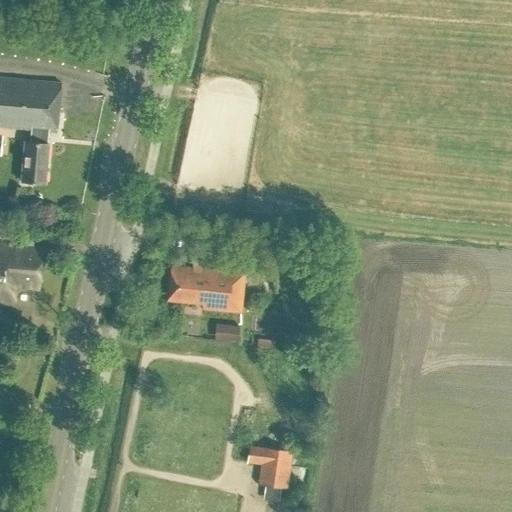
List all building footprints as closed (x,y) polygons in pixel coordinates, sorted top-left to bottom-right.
[(55,131),(60,82),(0,75),(0,125),(31,128),(29,140),(24,140),(20,181),(44,183),(48,142),(47,141),(48,131),(55,131)] [(60,135),(91,139),(93,123),(62,119),(60,135)] [(9,232),(0,231),(0,240),(9,241),(9,232)] [(190,234),(189,248),(217,250),(218,237),(190,234)] [(38,288),(44,248),(0,244),(0,301),(12,303),(15,285),(38,288)] [(245,273),(170,265),(166,299),(206,303),(206,308),(241,312),(245,273)] [(239,326),(225,325),(224,341),(237,342),(239,326)] [(291,451),(249,445),(247,461),(261,463),(258,483),(286,487),(291,451)]
